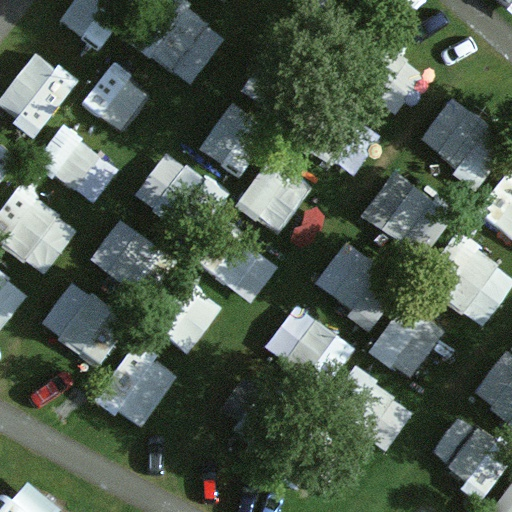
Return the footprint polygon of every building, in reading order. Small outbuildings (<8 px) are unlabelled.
[(46,0),(114,54),(133,30),(177,66),(217,16),(196,0),(163,0),(150,17),(128,0),(46,0)] [(0,103),(40,132),(81,75),(38,44),(0,96),(0,103)] [(118,58),(89,95),(144,138),(173,101),(118,58)] [(233,99),(204,143),(243,168),(272,124),(233,99)] [(343,101),(316,137),(357,168),(384,131),(343,101)] [(442,150),(483,176),(511,131),(470,105),(442,150)] [(41,154),(77,187),(108,153),(72,120),(41,154)] [(0,136),(0,176),(19,151),(0,136)] [(248,202),(292,226),(316,182),(272,158),(248,202)] [(511,171),(485,202),(511,226),(511,171)] [(0,207),(0,230),(38,271),(82,230),(32,177),(0,207)] [(407,235),(442,204),(424,184),(389,215),(407,235)] [(427,266),(461,306),(508,265),(474,226),(427,266)] [(143,232),(117,263),(141,283),(167,252),(143,232)] [(0,332),(1,333),(31,291),(0,269),(0,332)] [(196,351),(228,306),(196,284),(165,329),(196,351)] [(376,342),(416,372),(455,321),(415,291),(376,342)] [(298,348),(340,369),(360,331),(318,310),(298,348)] [(106,403),(157,422),(180,360),(130,341),(106,403)] [(511,373),(497,401),(511,409),(511,373)] [(511,450),(459,416),(436,450),(490,486),(511,453),(511,450)] [(36,477),(12,511),(73,511),(78,505),(36,477)] [(511,511),(511,479),(496,511),(511,511)] [(454,511),(424,492),(411,511),(454,511)]
